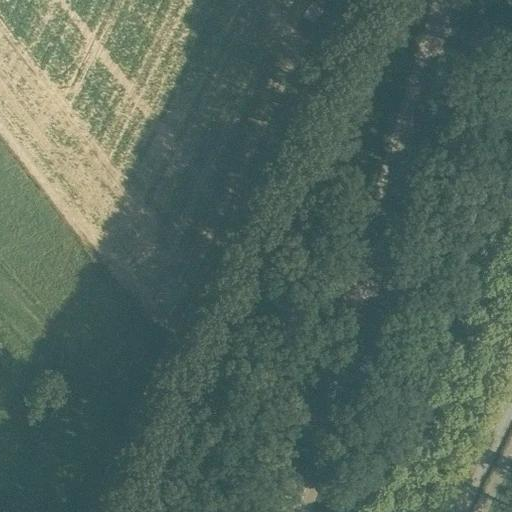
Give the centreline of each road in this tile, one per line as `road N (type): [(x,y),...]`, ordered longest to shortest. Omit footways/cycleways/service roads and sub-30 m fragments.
road 1 (track): [(89,511),(341,0)]
road 2 (unclassified): [(283,511),(445,0)]
road 3 (tertiary): [(454,511),(511,394)]
